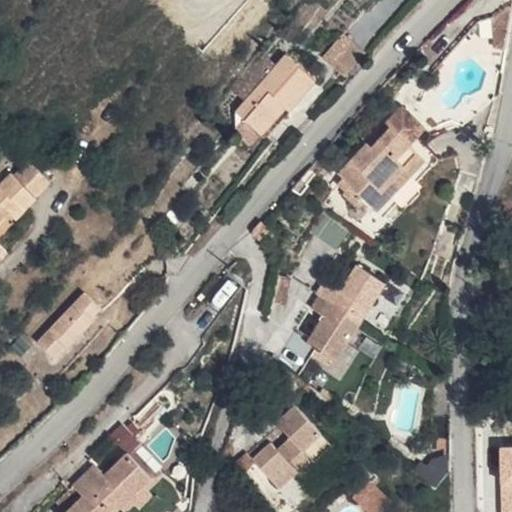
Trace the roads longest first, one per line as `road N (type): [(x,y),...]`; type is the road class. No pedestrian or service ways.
road 1 (residential): [(0,477),(448,0)]
road 2 (residential): [(511,108),(468,259),(467,511)]
